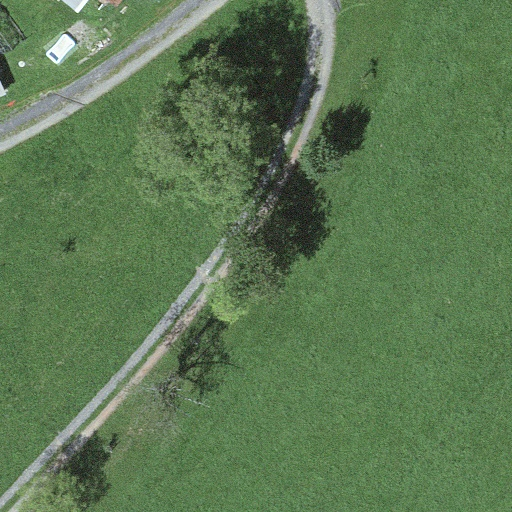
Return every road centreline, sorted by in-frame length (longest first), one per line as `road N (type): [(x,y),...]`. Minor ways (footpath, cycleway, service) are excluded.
road 1 (track): [(11,511),(120,392),(313,129),(316,0)]
road 2 (track): [(208,0),(55,110),(0,136)]
